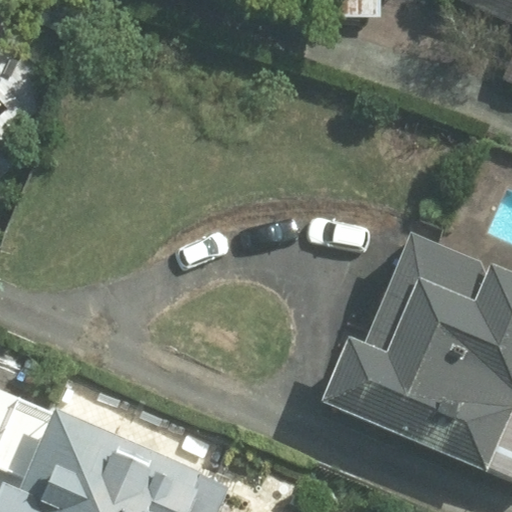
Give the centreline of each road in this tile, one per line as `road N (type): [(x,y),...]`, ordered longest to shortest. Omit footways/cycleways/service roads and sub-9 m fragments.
road 1 (unknown): [(0,308),(511,503)]
road 2 (unknown): [(182,0),(511,115)]
